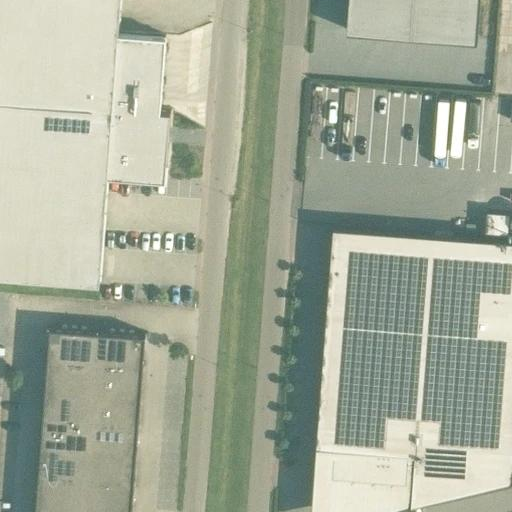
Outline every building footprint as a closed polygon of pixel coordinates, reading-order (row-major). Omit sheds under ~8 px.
[(0,0),(0,272),(100,280),(111,177),(171,177),(171,98),(113,103),(121,0),(0,0)] [(349,0),(348,30),(477,40),(480,0),(349,0)] [(484,212),(483,234),(507,235),(508,214),(484,212)] [(511,237),(334,223),(311,494),(411,502),(414,470),(511,477),(511,237)] [(96,357),(98,327),(50,324),(48,354),(96,357)] [(145,331),(98,327),(96,357),(143,361),(145,331)] [(96,357),(48,354),(46,384),(93,387),(96,357)] [(141,391),(143,361),(96,357),(93,387),(141,391)] [(44,414),(91,417),(93,387),(46,384),(44,414)] [(91,417),(139,421),(141,391),(93,387),(91,417)] [(44,414),(42,444),(89,447),(91,417),(44,414)] [(136,450),(139,421),(91,417),(89,447),(136,450)] [(39,473),(87,477),(89,447),(42,444),(39,473)] [(89,447),(87,477),(134,480),(136,450),(89,447)] [(85,507),(87,477),(39,473),(37,503),(85,507)] [(134,480),(87,477),(85,507),(132,510),(134,480)] [(37,503),(36,511),(84,511),(85,507),(37,503)]
